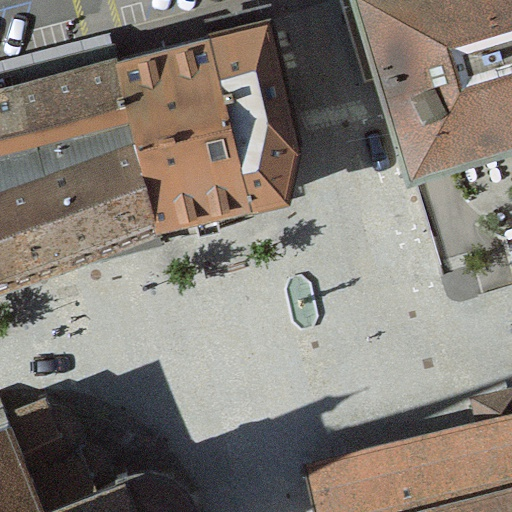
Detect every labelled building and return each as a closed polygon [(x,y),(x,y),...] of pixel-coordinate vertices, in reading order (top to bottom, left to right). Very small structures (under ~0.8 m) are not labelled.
[(511,0),(336,0),(390,174),(511,136),(511,0)] [(261,22),(209,34),(227,121),(292,150),(261,22)] [(227,121),(209,34),(116,60),(134,131),(227,121)] [(134,131),(116,60),(0,88),(0,286),(162,243),(154,211),(134,131)] [(227,121),(134,131),(154,211),(251,202),(227,121)] [(292,150),(227,121),(251,202),(282,185),(292,150)] [(0,511),(179,511),(173,494),(150,474),(122,470),(108,449),(89,450),(62,396),(0,421),(0,511)] [(511,511),(511,414),(292,462),(305,511),(511,511)]
